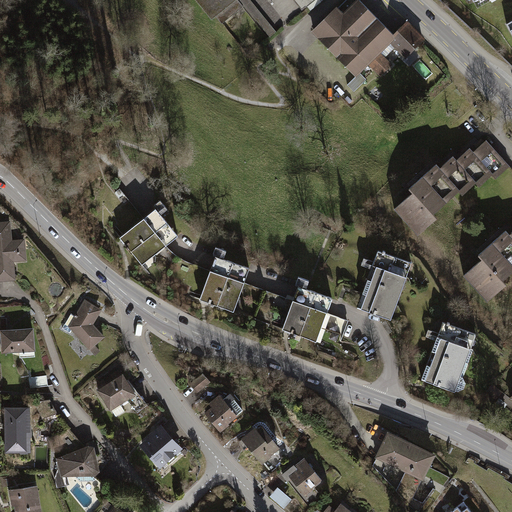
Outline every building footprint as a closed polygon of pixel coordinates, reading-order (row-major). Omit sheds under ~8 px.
[(237,0),(199,0),(214,18),(237,0)] [(291,0),(302,13),(318,0),(291,0)] [(360,0),(346,0),(314,32),(357,75),(369,64),(380,75),(391,64),(380,53),(392,41),(407,56),(423,40),(408,24),(395,36),(360,1),(360,0)] [(495,180),(510,166),(487,139),(474,150),(470,145),(457,157),(453,153),(440,165),(436,160),(408,185),(413,190),(393,208),(418,235),(440,215),(436,211),(459,190),(463,195),(476,183),(480,187),(491,176),(495,180)] [(116,236),(139,264),(170,239),(175,235),(153,207),(147,212),(116,236)] [(0,279),(13,278),(12,259),(26,258),(24,234),(10,235),(9,220),(0,220),(0,279)] [(511,228),(510,231),(506,227),(478,252),(482,256),(463,274),(487,301),(508,281),(504,277),(511,270),(511,228)] [(389,318),(409,261),(377,250),(357,308),(389,318)] [(243,274),(245,267),(213,256),(211,263),(198,299),(230,310),(243,274)] [(327,303),(329,297),(296,286),(293,292),(281,328),(315,340),(327,303)] [(93,323),(102,308),(85,299),(68,326),(95,356),(100,350),(95,345),(104,336),(93,323)] [(454,391),(474,333),(441,321),(421,380),(454,391)] [(33,327),(0,329),(0,333),(2,353),(35,349),(33,327)] [(137,393),(121,367),(92,385),(108,411),(137,393)] [(31,387),(49,385),(48,373),(30,375),(31,387)] [(203,373),(190,384),(197,392),(211,381),(203,373)] [(502,391),(492,384),(487,391),(497,398),(502,391)] [(243,409),(231,393),(224,398),(220,393),(208,403),(211,405),(204,412),(220,432),(229,425),(228,423),(243,409)] [(56,411),(49,398),(39,401),(40,402),(35,403),(36,407),(42,418),(56,411)] [(4,406),(4,452),(30,451),(29,405),(4,406)] [(184,448),(159,422),(136,443),(161,469),(184,448)] [(262,425),(257,429),(254,426),(240,438),(263,464),(272,456),(271,455),(280,447),(262,425)] [(388,429),(375,458),(424,480),(436,453),(388,429)] [(56,458),(58,480),(97,478),(97,439),(56,458)] [(322,478),(304,457),(295,465),(293,463),(281,473),(302,498),(314,488),(312,487),(322,478)] [(434,471),(434,486),(448,486),(448,471),(434,471)] [(40,511),(36,484),(9,489),(12,506),(14,506),(14,511),(40,511)] [(292,498),(277,486),(269,496),(284,508),(292,498)] [(446,511),(471,511),(462,500),(446,511)] [(353,511),(341,502),(336,509),(329,504),(322,511),(353,511)]
